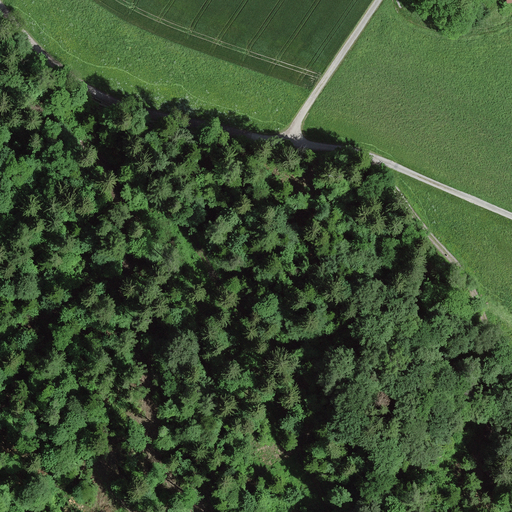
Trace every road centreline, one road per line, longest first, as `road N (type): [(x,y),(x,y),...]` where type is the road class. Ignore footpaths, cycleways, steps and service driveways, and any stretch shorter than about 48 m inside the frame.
road 1 (track): [(501,511),(490,485),(495,386),(485,315),(456,262),(366,155)]
road 2 (track): [(0,5),(85,88),(145,111),(293,137)]
road 3 (track): [(366,155),(293,137),(379,0)]
road 4 (track): [(366,155),(511,215)]
road 5 (track): [(394,0),(431,29),(469,33),(511,21)]
